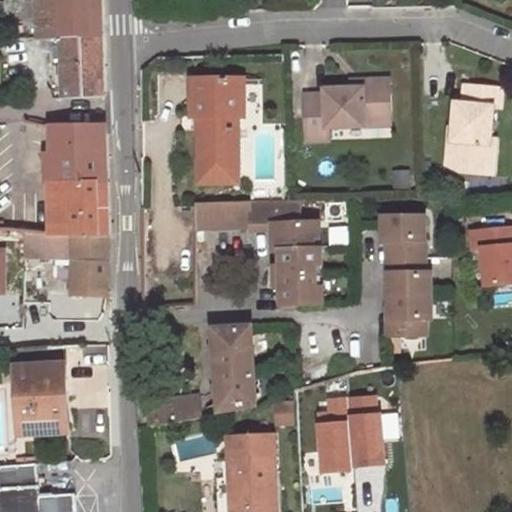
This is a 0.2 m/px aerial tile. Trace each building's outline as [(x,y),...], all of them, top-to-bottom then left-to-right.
[(38,0),(40,39),(62,38),(64,97),(105,95),(101,0),(38,0)] [(327,123),(389,121),(388,77),(362,78),(362,85),(351,85),(323,86),(323,91),(304,92),(306,137),(327,136),(327,123)] [(246,79),(193,79),(193,118),(199,118),(200,183),(240,183),(241,117),(246,118),(246,79)] [(456,101),(453,137),(449,136),(447,167),(483,170),(485,140),(491,140),(494,104),(502,104),(503,84),(465,82),(463,101),(456,101)] [(108,125),(50,126),(50,234),(110,233),(108,125)] [(323,302),(321,250),(318,250),(317,223),(299,223),(297,200),(252,201),(253,230),(253,234),(273,233),(273,255),(281,255),(283,307),(293,307),(293,303),(323,302)] [(199,231),(236,231),(253,230),(252,201),(200,203),(199,231)] [(425,216),(385,216),(385,239),(393,238),(393,272),(390,272),(391,318),(393,317),(393,335),(426,335),(426,317),(431,317),(431,272),(425,272),(425,216)] [(511,225),(484,227),(487,286),(511,284),(511,225)] [(0,242),(29,243),(29,232),(12,231),(0,230),(0,242)] [(28,252),(74,252),(74,292),(109,294),(110,233),(50,234),(29,232),(29,243),(28,252)] [(486,251),(475,251),(475,284),(485,285),(486,251)] [(54,322),(57,348),(84,346),(83,327),(54,322)] [(254,326),(214,328),(219,412),(258,404),(254,326)] [(154,353),(171,352),(170,343),(154,344),(154,353)] [(67,363),(17,365),(19,434),(70,432),(67,363)] [(160,425),(201,417),(197,395),(156,404),(160,425)] [(354,397),(358,468),(390,466),(386,395),(354,397)] [(279,511),(275,436),(229,437),(233,511),(279,511)] [(0,511),(75,511),(75,494),(36,497),(34,465),(0,466),(0,511)]
